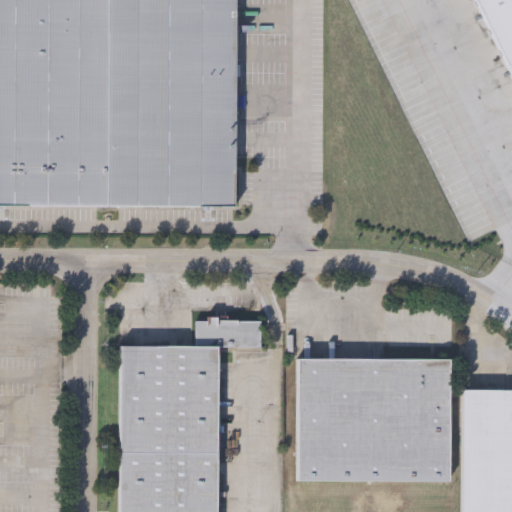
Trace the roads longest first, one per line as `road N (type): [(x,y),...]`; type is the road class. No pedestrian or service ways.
road 1 (tertiary): [(0,263),(256,261),(379,269),(473,291),(511,317)]
road 2 (tertiary): [(83,511),(85,262)]
